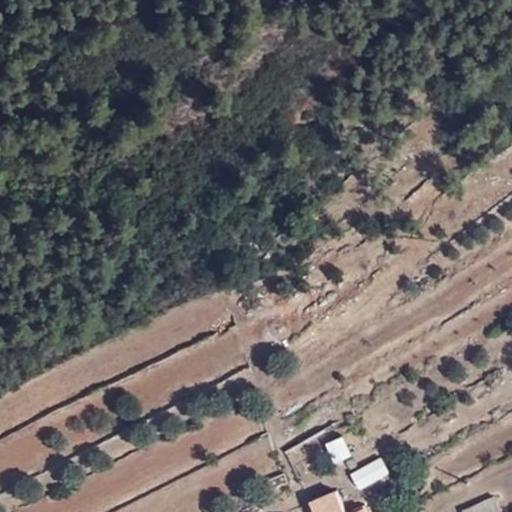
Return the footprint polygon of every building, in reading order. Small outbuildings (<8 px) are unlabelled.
[(345,435),(328,442),(336,461),(353,454),(345,435)] [(381,459),(353,474),(362,489),(390,474),(381,459)] [(373,511),(366,495),(339,506),(327,477),(299,491),(310,511),(373,511)] [(511,483),(494,489),(502,511),(509,511),(511,511),(511,483)] [(502,511),(494,489),(464,502),(468,511),(502,511)]
